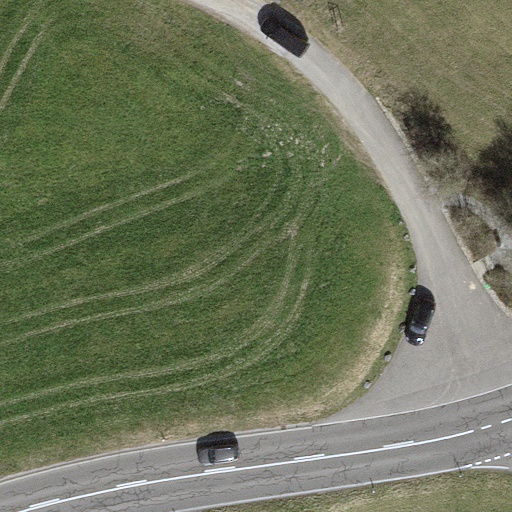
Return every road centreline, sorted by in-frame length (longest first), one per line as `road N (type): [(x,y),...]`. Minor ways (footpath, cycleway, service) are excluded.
road 1 (track): [(485,429),(442,259),(386,151),(318,63),(226,0)]
road 2 (tertiary): [(25,511),(410,446),(511,420)]
